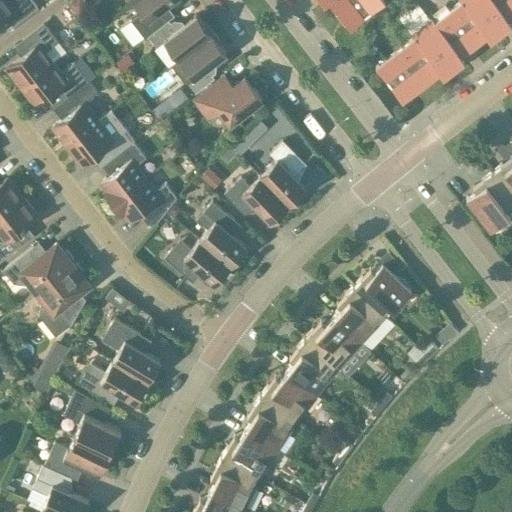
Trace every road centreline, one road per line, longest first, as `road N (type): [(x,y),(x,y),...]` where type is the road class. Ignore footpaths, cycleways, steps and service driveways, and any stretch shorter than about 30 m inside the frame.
road 1 (residential): [(227,339),(124,262),(0,99)]
road 2 (residential): [(229,0),(375,183)]
road 3 (residential): [(227,339),(296,253),(375,183)]
road 4 (residential): [(375,183),(499,349)]
road 5 (residential): [(401,163),(274,0)]
road 6 (residential): [(132,511),(177,413),(227,339)]
road 7 (residential): [(511,301),(401,163)]
road 8 (residential): [(401,163),(511,78)]
